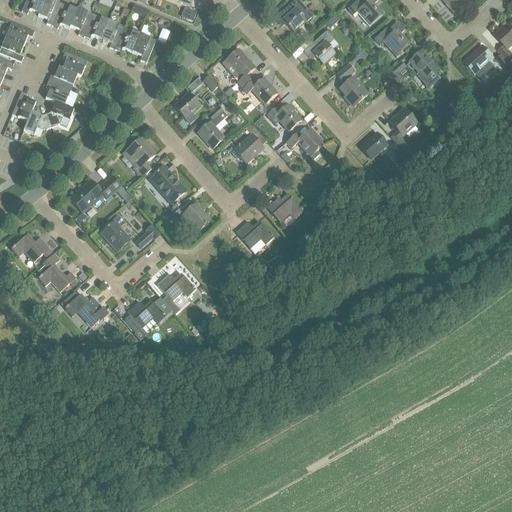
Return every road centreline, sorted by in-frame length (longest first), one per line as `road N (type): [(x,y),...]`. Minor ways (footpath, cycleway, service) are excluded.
road 1 (residential): [(0,132),(44,36),(145,77),(154,88)]
road 2 (residential): [(388,92),(344,130),(239,15)]
road 3 (residential): [(282,166),(229,204),(138,102)]
road 4 (residential): [(166,251),(121,290),(32,196)]
road 5 (residential): [(32,196),(138,102)]
